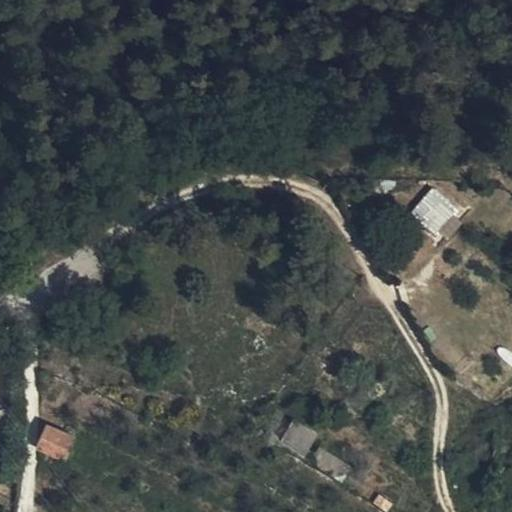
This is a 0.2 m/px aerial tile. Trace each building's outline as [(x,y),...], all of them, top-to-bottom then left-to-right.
[(436,181),(412,208),(437,230),(461,202),(436,181)] [(18,425),(18,403),(3,403),(3,420),(0,419),(0,446),(15,445),(18,425)] [(305,454),(322,428),(297,412),(280,438),(305,454)] [(58,458),(76,428),(65,421),(60,430),(46,422),(33,443),(58,458)] [(347,476),(355,455),(321,442),(313,462),(347,476)]
